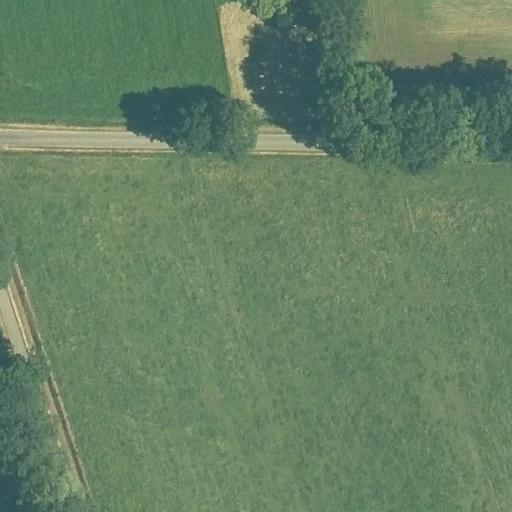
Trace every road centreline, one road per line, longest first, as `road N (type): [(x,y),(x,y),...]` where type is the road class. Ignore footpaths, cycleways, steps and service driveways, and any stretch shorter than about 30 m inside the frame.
road 1 (unclassified): [(511,149),(0,137)]
road 2 (unclassified): [(73,511),(0,286)]
